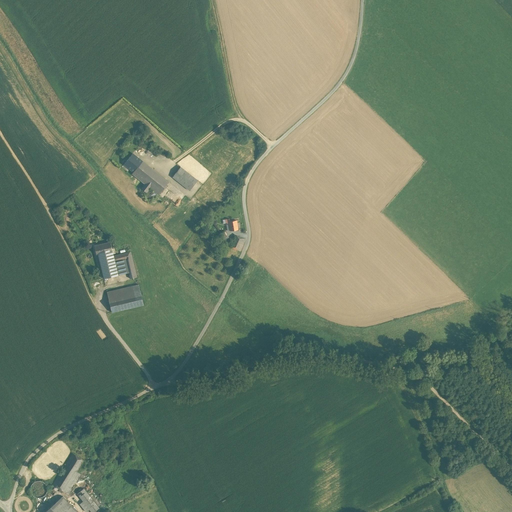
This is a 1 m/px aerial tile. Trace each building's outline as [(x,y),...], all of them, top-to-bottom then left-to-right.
[(150,133),(144,139),(147,141),(153,136),(150,133)] [(142,161),(133,153),(124,164),(134,171),(142,161)] [(168,182),(142,161),(134,171),(132,173),(145,183),(141,188),(147,192),(150,187),(157,193),(159,194),(168,182)] [(198,180),(180,167),(173,177),(190,190),(198,180)] [(147,192),(143,196),(150,201),(157,193),(150,187),(147,192)] [(236,220),(230,221),(229,218),(226,219),(227,223),(226,223),(228,231),(230,230),(230,231),(238,229),(236,220)] [(245,239),(234,234),(229,246),(240,251),(245,239)] [(110,242),(94,245),(96,255),(98,254),(99,259),(113,256),(110,242)] [(84,247),(77,252),(79,256),(86,251),(84,247)] [(113,256),(99,259),(104,278),(118,275),(115,261),(126,259),(129,272),(130,278),(137,277),(131,251),(113,256)] [(115,261),(118,275),(129,272),(126,259),(115,261)] [(139,284),(107,292),(112,312),(143,305),(139,284)] [(73,453),(48,492),(54,495),(58,488),(68,494),(81,474),(78,472),(85,461),(73,453)] [(47,492),(47,489),(47,486),(45,483),(42,481),(39,481),(35,481),(33,483),(31,486),(30,489),(31,493),(33,495),(36,497),(39,498),(42,497),(45,495),(47,492)] [(93,511),(99,508),(84,488),(77,494),(83,501),(80,504),(86,511),(89,509),(91,511),(93,511)] [(76,511),(63,496),(44,511),(76,511)]
